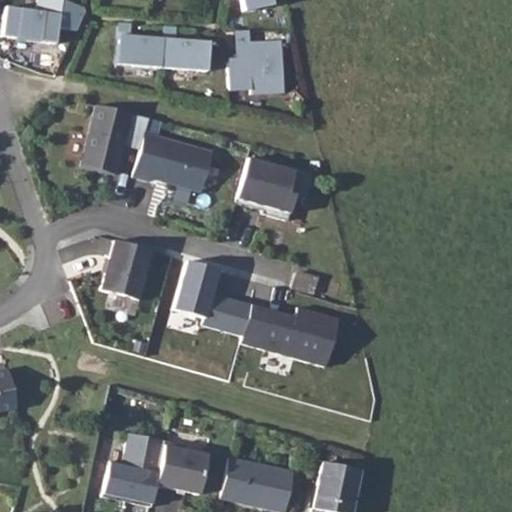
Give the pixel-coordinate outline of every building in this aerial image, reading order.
[(159,0),(158,7),(170,10),(173,0),(159,0)] [(239,0),(242,11),(271,4),(270,0),(239,0)] [(0,17),(0,37),(54,45),(58,15),(5,7),(3,18),(0,17)] [(129,24),(117,23),(114,65),(205,72),(208,42),(174,39),(175,27),(163,27),(162,38),(128,36),(129,24)] [(247,31),(233,31),(234,58),(226,58),(227,90),(249,89),(249,94),(281,93),(279,42),(247,43),(247,31)] [(139,151),(144,134),(147,119),(94,106),(79,167),(114,176),(122,146),(139,151)] [(211,152),(144,134),(139,151),(131,177),(148,182),(148,179),(199,194),(211,152)] [(246,160),(234,204),(252,209),(253,204),(263,207),(262,212),(260,214),(286,222),(293,197),(305,200),(311,178),(246,160)] [(136,301),(150,251),(112,241),(98,291),(136,301)] [(212,284),(216,271),(185,262),(171,310),(202,319),(199,325),(241,337),(249,306),(209,295),(205,293),(207,287),(212,284)] [(288,317),(249,306),(241,337),(238,344),(323,368),(337,320),(296,309),(293,319),(292,321),(287,319),(288,317)] [(0,412),(14,409),(5,369),(0,369),(0,412)] [(100,501),(149,511),(153,490),(163,446),(127,438),(121,468),(108,465),(100,501)] [(163,446),(153,490),(196,499),(205,459),(183,454),(184,450),(163,446)] [(277,511),(283,511),(292,472),(228,457),(219,499),(277,511)] [(351,511),(361,472),(322,463),(310,511),(351,511)]
